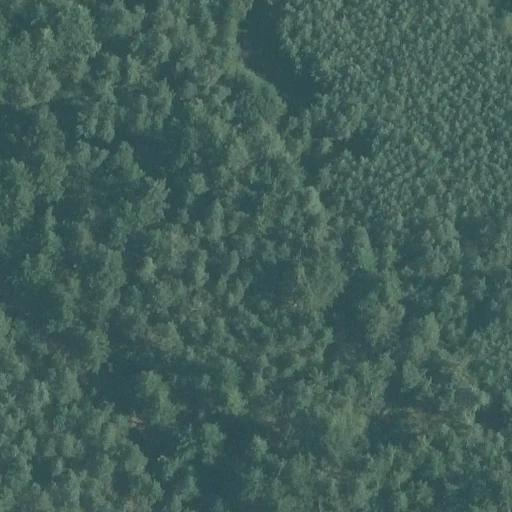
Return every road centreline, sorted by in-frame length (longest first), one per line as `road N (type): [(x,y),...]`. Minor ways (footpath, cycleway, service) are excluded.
road 1 (track): [(223,511),(0,289)]
road 2 (track): [(0,123),(167,0)]
